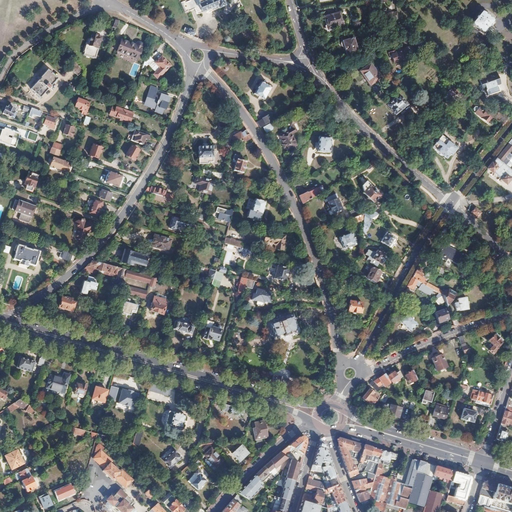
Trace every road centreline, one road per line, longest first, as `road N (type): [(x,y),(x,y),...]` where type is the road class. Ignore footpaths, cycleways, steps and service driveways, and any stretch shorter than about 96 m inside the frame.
road 1 (residential): [(202,64),(262,143),(291,200),(341,366)]
road 2 (primary): [(0,324),(316,420)]
road 3 (primary): [(321,405),(5,318)]
road 4 (residential): [(195,65),(170,135),(116,223),(76,267),(5,318)]
road 5 (residential): [(450,201),(356,364)]
road 6 (residential): [(323,83),(450,201)]
road 7 (residential): [(511,314),(456,330),(360,375)]
road 8 (residential): [(317,422),(270,453),(215,511)]
road 9 (residential): [(0,78),(21,48),(100,0)]
